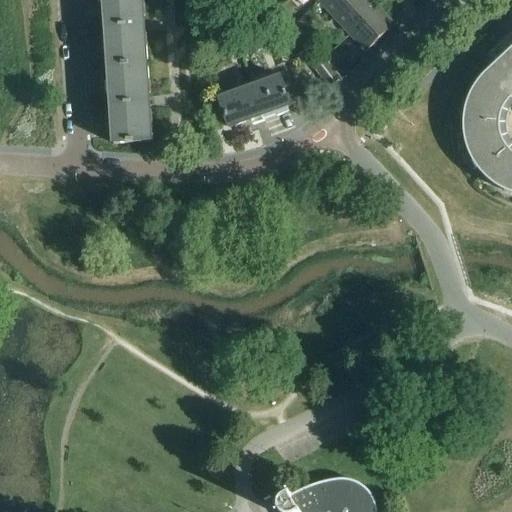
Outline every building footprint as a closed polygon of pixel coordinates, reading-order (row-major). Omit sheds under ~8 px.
[(104,0),(109,68),(147,65),(143,0),(104,0)] [(322,0),(319,3),(335,20),(356,0),(322,0)] [(356,0),(335,20),(351,37),(380,10),(370,0),(356,0)] [(380,10),(351,37),(366,54),(395,27),(380,10)] [(291,29),(301,40),(313,30),(303,19),(291,29)] [(511,153),(509,150),(506,147),(504,144),(503,140),(502,137),(501,133),(500,129),(500,125),(501,121),(502,118),(503,114),(505,110),(507,107),(509,104),(511,101),(511,35),(489,57),(499,63),(488,73),(482,79),(480,82),(478,85),(475,88),(473,91),(471,96),(469,99),(468,103),(467,106),(466,108),(466,111),(465,116),(464,121),(464,126),(464,131),(464,135),(465,139),(466,144),(467,148),(468,152),(469,155),(471,159),(474,164),(475,166),(478,171),(482,175),(486,180),(488,182),(491,184),(494,186),(497,189),(500,190),(504,192),(507,194),(511,195),(511,153)] [(300,52),(308,63),(317,55),(309,45),(300,52)] [(315,71),(330,89),(342,80),(327,61),(315,71)] [(147,65),(109,68),(114,146),(153,143),(147,65)] [(220,101),(230,129),(251,121),(251,123),(288,109),(288,108),(290,107),(280,78),(220,101)] [(377,511),(377,510),(376,504),(374,501),(371,496),(368,492),(364,488),(359,485),(355,483),(352,482),(346,481),(341,481),(335,481),(330,482),(326,483),(310,488),(302,491),(298,494),(285,501),(283,502),(281,505),(280,508),(279,511),(377,511)]
